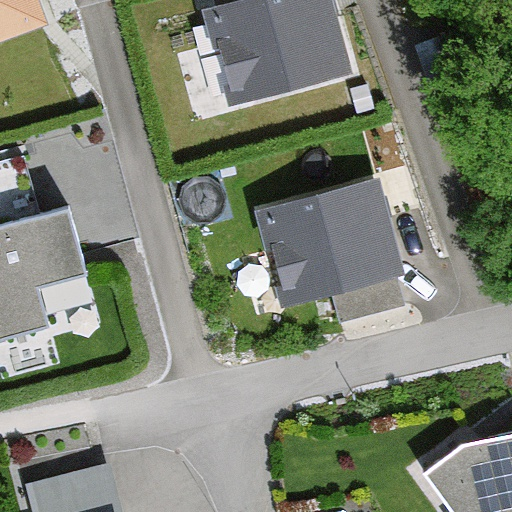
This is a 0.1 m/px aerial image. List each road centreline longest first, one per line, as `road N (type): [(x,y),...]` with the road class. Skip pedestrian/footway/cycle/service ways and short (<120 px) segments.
road 1 (unknown): [(93,0),(235,511)]
road 2 (residential): [(511,335),(103,422)]
road 3 (unknown): [(376,0),(498,338)]
